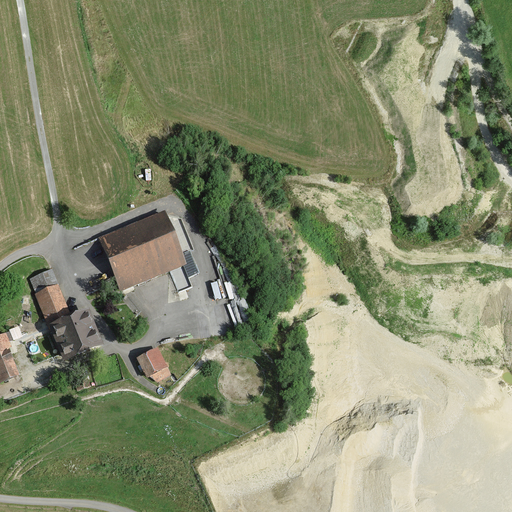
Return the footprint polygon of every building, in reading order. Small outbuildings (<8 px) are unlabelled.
[(162,219),(99,243),(117,291),(180,268),(162,219)] [(52,275),(31,282),(46,323),(67,315),(52,275)] [(86,316),(52,328),(66,366),(100,354),(86,316)] [(8,337),(0,340),(0,381),(1,385),(23,377),(8,337)] [(155,356),(137,364),(148,388),(166,380),(155,356)]
